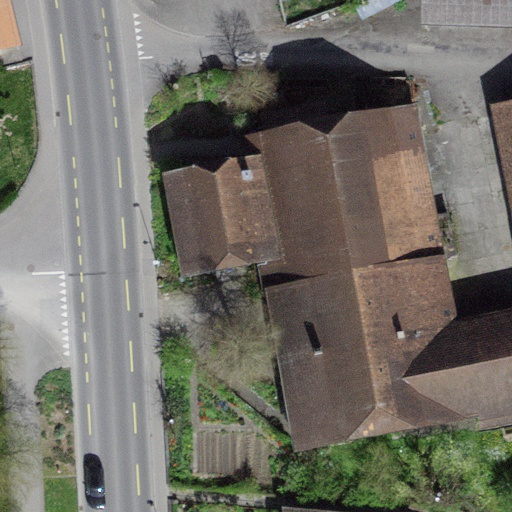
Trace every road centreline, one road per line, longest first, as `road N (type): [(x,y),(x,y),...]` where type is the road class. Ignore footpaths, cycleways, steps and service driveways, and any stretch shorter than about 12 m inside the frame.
road 1 (residential): [(84,60),(511,73)]
road 2 (primary): [(114,511),(102,271)]
road 3 (primary): [(102,271),(84,60)]
